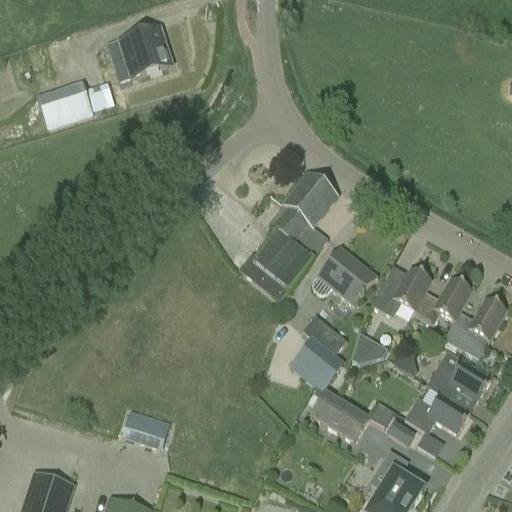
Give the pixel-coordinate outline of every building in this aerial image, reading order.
[(168,73),(154,33),(125,43),(139,83),(168,73)] [(81,88),(35,102),(36,104),(26,107),(33,129),(44,125),(47,136),(92,121),(81,88)] [(336,202),(308,180),(267,230),(276,238),(253,266),(249,263),(238,276),(277,307),(327,246),(311,233),(336,202)] [(340,255),(318,283),(312,290),(311,291),(311,292),(312,294),(315,298),(318,300),(320,301),(322,301),(324,300),(325,300),(331,293),(353,311),(375,284),(340,255)] [(413,317),(424,298),(431,286),(410,274),(397,296),(383,288),(370,311),(391,323),(400,309),(413,317)] [(440,319),(453,327),(459,318),(472,296),(450,284),(437,306),(424,298),(413,317),(410,321),(432,333),(440,319)] [(477,365),(488,347),(506,316),(485,304),(472,326),(459,318),(453,327),(438,353),(452,361),(456,353),(477,365)] [(310,344),(322,354),(333,362),(345,347),(314,321),(301,337),(310,344)] [(358,343),(351,365),(359,370),(370,350),(358,343)] [(344,371),(333,362),(322,354),(310,344),(297,360),(330,387),(344,371)] [(425,391),(440,400),(448,405),(456,392),(478,406),(490,386),(460,367),(453,379),(438,370),(425,391)] [(309,422),(353,450),(368,425),(369,424),(324,396),(309,422)] [(440,400),(432,413),(417,404),(404,425),(426,439),(434,426),(456,440),(468,420),(447,407),(448,405),(440,400)] [(369,424),(368,425),(383,434),(393,418),(378,409),(369,424)] [(131,417),(123,444),(161,456),(170,429),(131,417)] [(385,439),(406,454),(415,441),(394,427),(385,439)] [(405,468),(386,457),(367,489),(376,495),(365,511),(411,511),(423,493),(399,479),(405,468)] [(66,511),(73,492),(33,479),(22,511),(66,511)]
